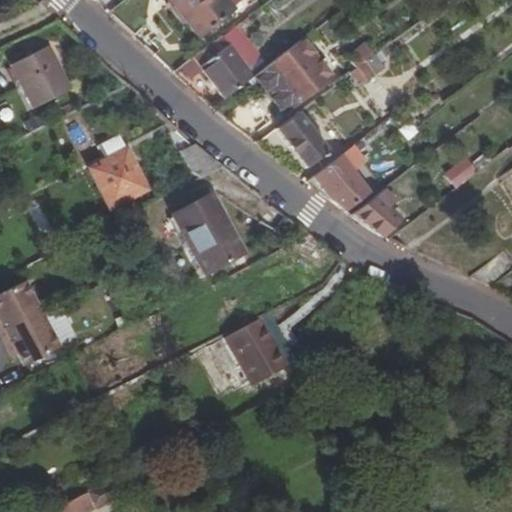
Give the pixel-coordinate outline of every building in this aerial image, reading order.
[(98,0),(110,11),(124,0),(98,0)] [(166,0),(195,38),(229,12),(220,0),(166,0)] [(243,1),(242,0),(220,0),(229,12),(243,1)] [(228,46),(197,69),(191,61),(174,74),(199,96),(212,86),(223,100),(253,77),(266,67),(243,36),(241,37),(234,27),(221,37),(228,46)] [(186,50),(176,37),(153,54),(160,61),(165,66),(186,50)] [(197,69),(228,46),(221,37),(191,61),(197,69)] [(266,67),(253,77),(281,114),(314,88),(292,58),(305,48),(300,41),(266,67)] [(70,89),(48,46),(9,65),(32,109),(70,89)] [(365,61),(376,76),(385,70),(373,55),(365,61)] [(357,67),(352,59),(345,65),(350,72),(357,67)] [(349,74),(360,89),(376,76),(365,61),(357,67),(350,72),(349,74)] [(349,74),(350,72),(345,65),(326,79),(332,87),(349,74)] [(64,106),(67,114),(79,108),(75,101),(64,106)] [(304,169),(327,152),(297,113),(257,144),(285,167),(296,159),(304,169)] [(88,169),(109,209),(149,189),(120,134),(98,146),(105,160),(88,169)] [(201,178),(223,166),(195,144),(178,152),(190,172),(201,178)] [(345,212),(370,193),(341,156),(305,183),(345,212)] [(386,207),(392,199),(383,190),(350,216),(382,236),(400,221),(386,207)] [(171,215),(202,274),(244,252),(212,193),(171,215)] [(274,227),(294,243),(310,235),(284,214),(274,227)] [(468,277),(489,287),(511,270),(511,263),(504,252),(468,277)] [(511,270),(489,287),(511,298),(511,270)] [(0,340),(5,351),(11,349),(14,355),(20,367),(56,349),(23,282),(0,294),(0,340)] [(268,329),(262,319),(224,338),(230,349),(268,329)] [(252,391),(290,372),(268,329),(230,349),(252,391)] [(11,349),(5,351),(9,358),(14,355),(11,349)] [(88,511),(127,491),(119,476),(49,511),(88,511)]
